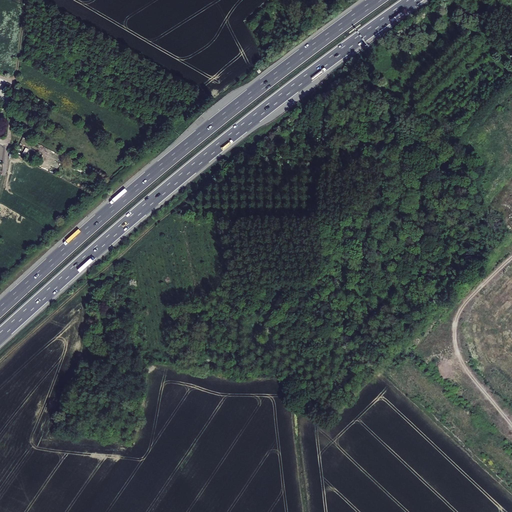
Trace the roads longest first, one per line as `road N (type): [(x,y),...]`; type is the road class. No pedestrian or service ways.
road 1 (motorway): [(0,335),(161,192),(410,0)]
road 2 (motorway): [(376,0),(179,151),(0,309)]
